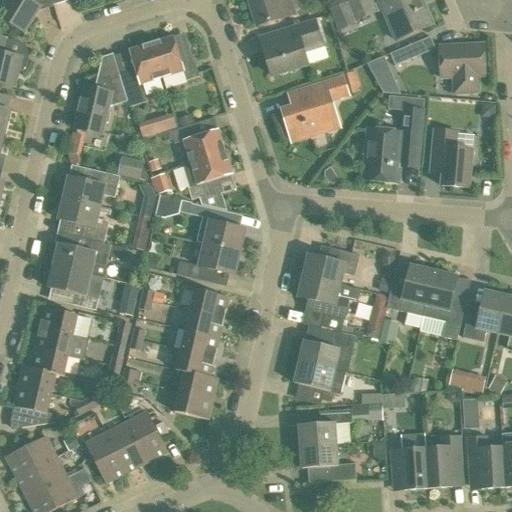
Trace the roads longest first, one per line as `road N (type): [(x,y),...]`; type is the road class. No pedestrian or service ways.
road 1 (residential): [(0,324),(65,44),(85,30),(178,3)]
road 2 (residential): [(213,484),(241,431),(281,233),(270,197)]
road 3 (residential): [(510,221),(504,21),(467,0)]
road 4 (residential): [(270,197),(510,221)]
road 5 (residential): [(270,197),(214,16),(178,3)]
